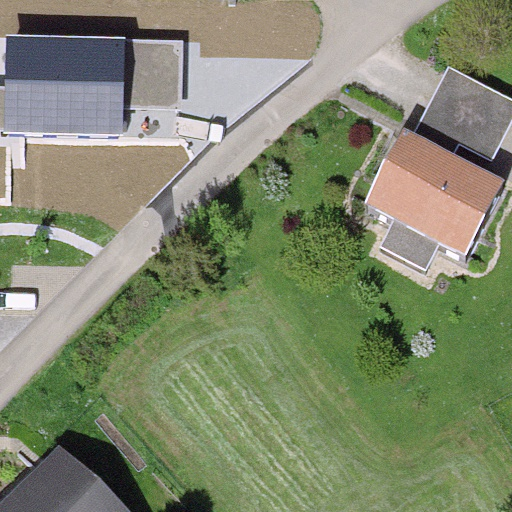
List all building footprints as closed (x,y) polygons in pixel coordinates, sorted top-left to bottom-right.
[(126,36),(7,34),(6,86),(5,128),(5,132),(123,133),(124,107),(126,39),(126,36)] [(183,40),(126,39),(124,107),(182,109),(183,40)] [(511,99),(449,68),(414,133),(487,171),(511,123),(511,99)] [(405,128),(366,203),(396,218),(380,247),(425,271),(440,243),(466,255),(505,180),(487,171),(414,133),(405,128)] [(0,511),(130,511),(59,443),(0,503),(0,511)]
